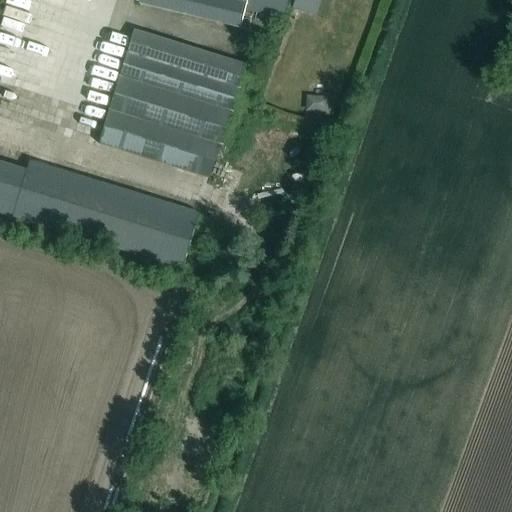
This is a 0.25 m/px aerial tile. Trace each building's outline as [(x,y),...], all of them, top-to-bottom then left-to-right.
[(253,28),(254,25),(269,29),(271,16),(281,18),(285,0),(136,0),(137,1),(168,9),(184,12),(242,27),(242,26),(253,28)] [(314,0),(316,1),(316,0),(294,0),(292,7),(308,13),(312,0),(314,0)] [(190,17),(187,27),(207,32),(209,22),(190,17)] [(134,31),(98,145),(206,179),(242,65),(134,31)] [(305,92),(305,109),(331,109),(331,92),(305,92)] [(29,162),(27,170),(0,161),(0,213),(182,270),(199,214),(29,162)]
